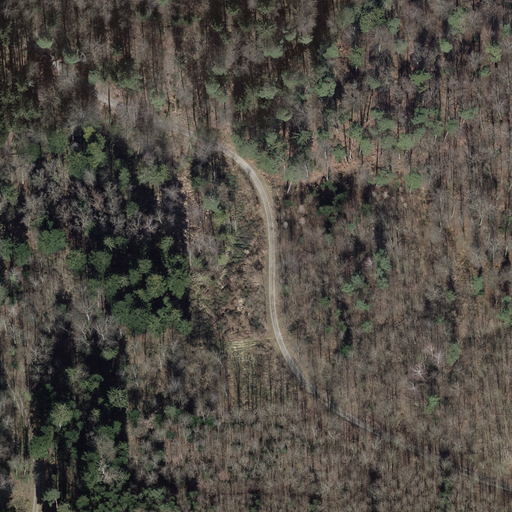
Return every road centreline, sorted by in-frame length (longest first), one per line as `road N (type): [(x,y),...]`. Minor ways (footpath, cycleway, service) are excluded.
road 1 (track): [(0,8),(38,59),(93,107),(183,138),(249,173),(266,200),(276,327),(327,405),(511,488)]
road 2 (track): [(0,363),(36,456),(36,511)]
